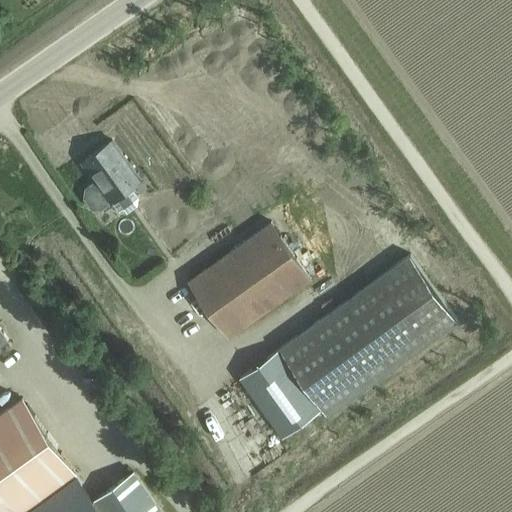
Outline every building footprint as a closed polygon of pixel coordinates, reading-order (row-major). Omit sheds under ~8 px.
[(110,201),(140,180),(112,140),(82,161),(110,201)] [(229,335),(311,277),(271,221),(189,279),(229,335)] [(282,436),(321,408),(322,407),(327,413),(456,318),(410,253),(279,349),(240,377),(282,436)] [(0,349),(11,341),(0,326),(0,349)] [(22,511),(77,473),(22,396),(0,412),(0,508),(2,511),(22,511)] [(164,511),(134,469),(95,497),(105,511),(164,511)] [(105,511),(95,497),(77,473),(22,511),(105,511)]
